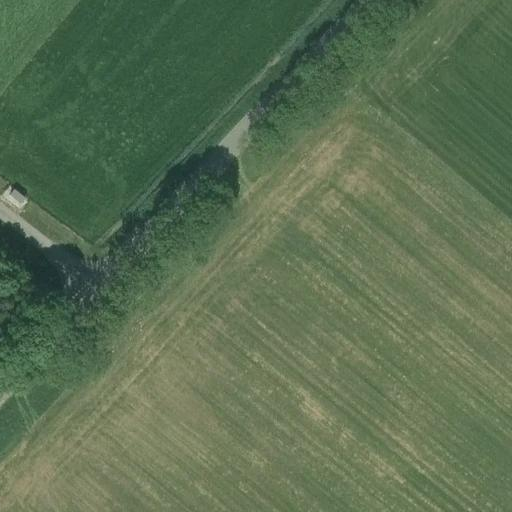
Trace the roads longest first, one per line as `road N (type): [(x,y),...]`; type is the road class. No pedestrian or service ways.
road 1 (unclassified): [(93,288),(370,0)]
road 2 (unclassified): [(0,387),(93,288)]
road 3 (unclassified): [(93,288),(0,212)]
